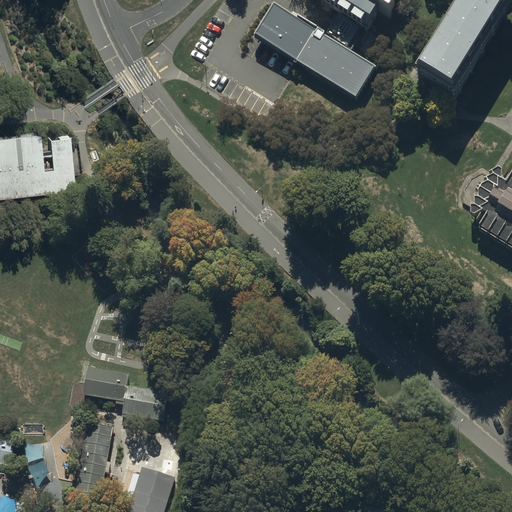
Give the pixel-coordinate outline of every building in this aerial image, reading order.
[(328,0),(325,5),(365,29),(370,32),(377,20),(387,25),(393,16),(383,10),(388,0),(328,0)] [(452,110),(511,14),(511,2),(508,0),(469,0),(415,86),(452,110)] [(272,13),(254,42),(259,45),(295,66),(296,67),(298,68),(355,103),(369,79),(374,71),(315,35),(293,22),(274,10),(272,13)] [(0,198),(73,191),(72,177),(68,143),(67,137),(48,140),(49,148),(52,170),(42,171),(39,149),(38,133),(0,137),(0,198)] [(511,181),(506,192),(501,190),(501,178),(498,176),(490,181),(487,179),(482,176),(471,181),(464,192),(463,205),(471,209),(470,216),(470,223),(473,225),(482,221),(487,223),(478,237),(511,257),(511,181)] [(90,372),(85,400),(126,407),(124,419),(165,426),(169,398),(128,391),(130,379),(90,372)] [(101,511),(115,432),(90,428),(76,507),(101,511)] [(17,445),(0,442),(0,468),(12,471),(17,445)]
